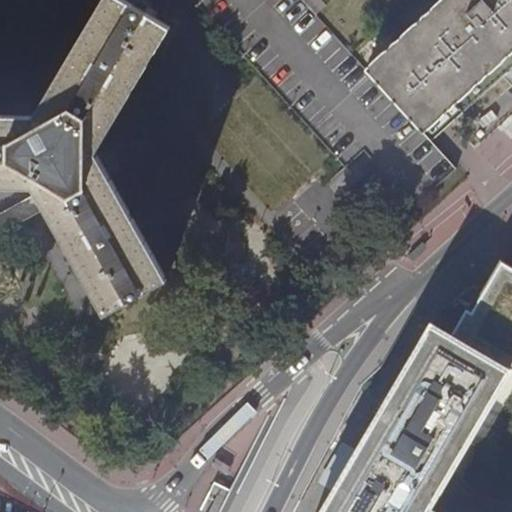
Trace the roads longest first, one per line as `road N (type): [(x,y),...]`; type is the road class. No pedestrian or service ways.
road 1 (secondary): [(362,332),(264,398),(155,511)]
road 2 (secondary): [(362,332),(266,511)]
road 3 (secondary): [(511,196),(362,332)]
road 4 (secondary): [(112,511),(0,426)]
